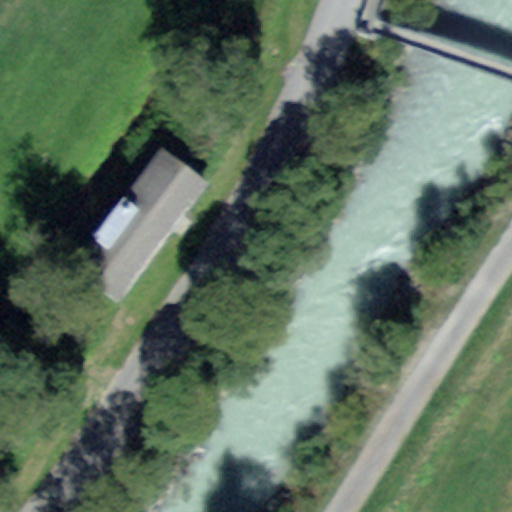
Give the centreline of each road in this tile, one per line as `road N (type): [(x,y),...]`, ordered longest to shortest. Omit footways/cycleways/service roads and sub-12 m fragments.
road 1 (unclassified): [(329,0),(251,192),(158,350),(30,511)]
road 2 (track): [(319,511),(511,246)]
